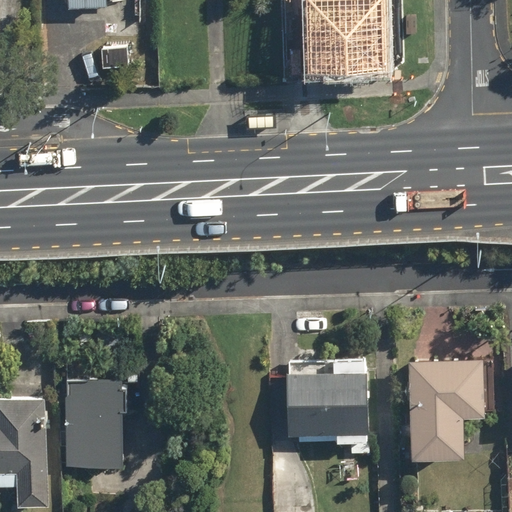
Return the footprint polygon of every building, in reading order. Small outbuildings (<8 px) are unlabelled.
[(126,47),(100,48),(101,67),(128,66),(126,47)] [(244,129),(271,126),(269,114),(243,117),(244,129)] [(495,343),(419,348),(425,445),(478,442),(476,405),(498,404),(495,343)] [(340,360),(295,362),(298,423),(347,421),(348,431),(380,429),(380,421),(382,420),(379,359),(376,359),(376,348),(340,349),(340,360)] [(70,373),(74,455),(137,452),(134,399),(139,398),(137,376),(133,376),(133,369),(99,371),(96,369),(93,352),(85,354),(73,351),(76,360),(76,373),(70,373)] [(0,398),(1,410),(0,409),(0,476),(28,475),(30,495),(63,493),(56,386),(0,389),(0,398)]
